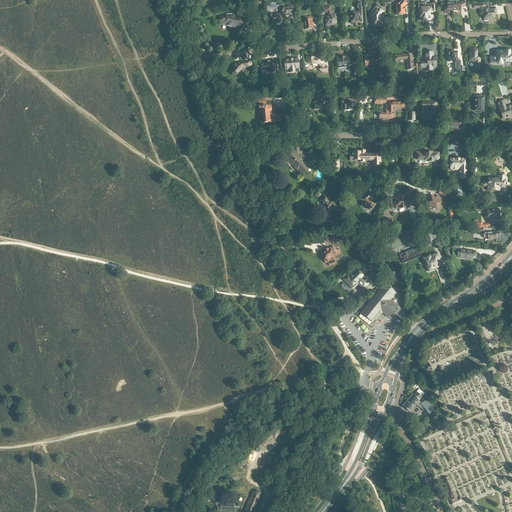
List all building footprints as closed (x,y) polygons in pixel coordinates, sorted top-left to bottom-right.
[(401,0),(398,5),(396,5),(396,9),(396,14),(396,15),(405,14),(404,7),(407,3),(408,4),(409,2),(411,2),(410,0),(401,0)] [(438,0),(438,2),(441,2),(441,8),(444,8),(444,13),(449,13),(449,11),(452,11),(452,2),(452,0),(438,0)] [(452,2),(452,11),(460,11),(460,4),(462,4),(462,5),(466,4),(465,0),(461,0),(460,0),(460,1),(452,2)] [(361,16),(361,13),(360,2),(356,2),(357,11),(354,11),(354,10),(353,9),(351,9),(350,10),(350,13),(348,13),(349,18),(351,17),(351,24),(356,23),(356,21),(358,21),(357,16),(361,16)] [(271,13),(268,17),(270,19),(270,24),(283,23),(283,18),(284,18),(284,16),(286,15),(286,13),(284,13),(283,12),(285,10),(297,9),(296,3),(285,4),(284,4),(284,6),(283,6),(279,10),(279,13),(278,14),(278,15),(274,15),(271,13)] [(371,14),(371,18),(373,17),(373,25),(376,25),(377,26),(381,25),(380,14),(383,11),(381,10),(382,9),(376,4),(373,8),(374,8),(371,11),(371,14)] [(420,20),(427,20),(426,16),(429,16),(429,13),(432,13),(432,9),(433,8),(432,5),(429,5),(429,6),(426,6),(426,8),(425,8),(425,5),(419,5),(419,8),(420,20)] [(484,5),(472,5),(472,9),(479,9),(480,16),(484,15),(484,21),(488,21),(488,19),(494,19),(494,14),(494,11),(488,11),(488,8),(484,8),(484,5)] [(325,18),(326,25),(336,24),(335,14),(331,14),(330,6),(320,8),(320,14),(328,13),(328,18),(325,18)] [(227,16),(220,17),(221,24),(233,28),(236,30),(241,25),(243,27),(248,22),(253,21),(258,25),(261,22),(256,18),(244,18),(242,21),(241,22),(239,20),(236,21),(236,17),(233,17),(232,14),(226,14),(227,16)] [(310,17),(303,18),(304,29),(312,29),(311,19),(310,17)] [(477,49),(470,49),(470,62),(474,62),(475,62),(475,68),(480,68),(480,58),(477,58),(477,49)] [(503,62),(510,62),(510,60),(511,60),(511,55),(510,55),(511,50),(496,50),(496,57),(489,56),(489,58),(486,58),(486,66),(490,66),(490,64),(503,65),(503,62)] [(447,52),(447,56),(449,56),(449,61),(453,61),(453,63),(454,63),(454,68),(454,72),(461,72),(460,68),(460,65),(460,60),(457,61),(457,51),(453,51),(452,51),(450,51),(449,52),(447,52)] [(433,71),(432,67),(435,67),(435,54),(431,55),(430,52),(424,53),(424,61),(420,61),(420,68),(425,68),(425,71),(433,71)] [(407,59),(408,70),(413,69),(412,54),(395,56),(395,61),(407,59)] [(310,58),(310,57),(309,56),(308,56),(307,56),(306,57),(306,58),(305,58),(306,61),(311,65),(317,64),(321,67),(319,70),(322,73),(327,72),(326,66),(324,67),(324,65),(322,63),(323,62),(318,57),(310,58)] [(353,77),(349,78),(350,82),(357,81),(355,64),(348,64),(347,57),(336,58),(337,68),(352,67),(353,77)] [(375,68),(379,68),(380,77),(384,77),(383,64),(377,65),(377,57),(369,58),(369,57),(364,57),(365,66),(373,66),(373,67),(375,68)] [(299,69),(298,58),(284,60),(285,70),(289,70),(289,73),(295,72),(295,69),(299,69)] [(270,67),(270,73),(278,72),(277,65),(275,65),(275,59),(269,59),(269,61),(261,61),(261,68),(270,67)] [(241,69),(245,69),(245,68),(252,67),(251,61),(236,63),(230,70),(229,71),(229,72),(230,72),(230,73),(231,73),(232,73),(232,75),(236,75),(241,69)] [(314,107),(314,110),(324,109),(324,102),(328,102),(328,96),(324,96),(324,95),(321,95),(321,98),(312,99),(312,101),(309,101),(309,105),(313,105),(313,107),(314,107)] [(511,95),(511,96),(511,98),(511,105),(507,108),(504,101),(498,103),(503,119),(511,116),(511,95)] [(386,104),(386,96),(374,97),(375,105),(381,105),(383,104),(386,104)] [(265,97),(258,97),(259,109),(262,109),(263,123),(282,121),(281,114),(271,115),(271,106),(265,107),(265,97)] [(345,100),(341,100),(342,104),(344,104),(344,111),(353,111),(353,104),(357,104),(357,102),(357,98),(352,98),(352,100),(350,100),(350,97),(345,97),(345,100)] [(484,103),(484,97),(474,97),(474,98),(471,98),(471,107),(474,107),(474,111),(477,111),(477,112),(479,112),(479,113),(482,113),(482,112),(484,112),(484,103)] [(393,120),(393,119),(394,119),(395,118),(395,116),(394,115),(393,115),(394,108),(405,107),(406,102),(391,102),(391,104),(388,104),(388,110),(385,111),(385,113),(380,113),(380,119),(388,119),(388,120),(393,120)] [(427,108),(427,115),(420,114),(420,120),(428,120),(428,121),(435,121),(436,102),(430,102),(429,103),(422,102),(422,108),(427,108)] [(447,119),(449,120),(449,132),(460,132),(460,127),(461,127),(461,116),(457,116),(458,117),(457,120),(453,120),(452,120),(452,118),(450,116),(449,116),(447,118),(447,119)] [(308,166),(317,157),(313,153),(305,161),(304,161),(304,162),(302,159),(299,155),(298,156),(291,148),(283,156),(288,161),(301,175),(309,168),(309,167),(308,166)] [(360,162),(364,162),(364,161),(374,161),(374,166),(379,166),(379,155),(364,155),(364,150),(360,150),(360,152),(352,152),(352,156),(351,156),(350,161),(360,161),(360,162)] [(439,153),(417,152),(418,160),(429,160),(429,162),(434,162),(434,160),(438,160),(439,153)] [(465,163),(465,159),(459,159),(459,157),(456,157),(456,159),(450,159),(450,161),(450,163),(450,165),(450,167),(450,169),(452,169),(452,170),(460,170),(460,179),(468,179),(467,162),(465,163)] [(504,189),(504,186),(506,185),(507,183),(505,181),(506,175),(504,175),(504,174),(503,172),(501,172),(499,173),(499,175),(497,174),(497,178),(495,178),(495,180),(488,179),(487,182),(484,182),(483,187),(487,187),(486,190),(499,192),(499,188),(504,189)] [(438,194),(444,198),(447,194),(441,189),(438,194)] [(363,202),(362,204),(365,207),(366,206),(370,209),(375,204),(362,191),(357,196),(363,202)] [(481,202),(482,192),(474,191),(474,201),(481,202)] [(325,196),(319,201),(323,205),(324,215),(324,220),(328,219),(330,219),(332,219),(331,207),(335,206),(335,201),(329,202),(325,196)] [(432,196),(427,204),(432,207),(432,206),(437,208),(443,199),(437,196),(435,198),(432,196)] [(392,207),(396,207),(396,209),(405,208),(405,206),(410,206),(409,198),(391,199),(392,207)] [(491,207),(487,207),(487,213),(488,222),(493,222),(492,219),(499,219),(498,208),(491,209),(491,207)] [(383,228),(394,227),(393,219),(390,220),(390,219),(385,219),(385,220),(382,220),(383,228)] [(496,241),(501,240),(501,241),(500,237),(499,237),(499,236),(500,236),(499,231),(483,233),(483,238),(487,237),(488,239),(496,239),(496,241)] [(421,256),(420,254),(423,252),(421,246),(410,251),(400,255),(403,263),(421,256)] [(324,253),(321,253),(323,257),(322,258),(323,260),(324,260),(325,263),(326,264),(327,263),(329,266),(336,263),(335,260),(334,257),(332,253),(335,252),(333,247),(330,248),(323,251),(323,252),(324,253)] [(475,252),(458,249),(457,257),(472,259),(473,254),(475,255),(475,252)] [(443,266),(440,259),(438,252),(430,255),(430,256),(423,258),(429,272),(443,266)] [(350,276),(348,274),(343,279),(352,287),(358,282),(363,287),(368,282),(362,277),(363,276),(356,270),(350,276)] [(376,321),(383,313),(389,318),(398,306),(391,300),(396,293),(385,283),(361,313),(372,323),(375,320),(376,321)] [(425,300),(426,302),(428,304),(437,299),(436,297),(434,294),(425,300)] [(430,362),(424,365),(428,373),(433,371),(430,362)] [(435,412),(434,409),(429,399),(429,398),(428,398),(427,396),(424,398),(426,401),(422,404),(419,401),(419,400),(422,397),(417,393),(414,396),(412,395),(403,406),(405,407),(410,412),(415,405),(418,407),(420,408),(422,410),(424,413),(426,412),(428,415),(428,414),(435,411),(435,412)] [(494,422),(491,423),(493,427),(494,430),(496,434),(499,433),(498,429),(496,425),(495,422),(494,422)] [(450,480),(449,477),(443,479),(445,482),(444,483),(448,492),(450,492),(451,495),(452,498),(449,499),(452,505),(453,504),(454,505),(459,502),(462,501),(460,498),(457,499),(455,496),(456,496),(455,493),(454,493),(453,490),(455,489),(451,480),(450,480)] [(257,490),(253,491),(243,511),(255,511),(263,495),(260,492),(257,490)] [(268,511),(280,497),(277,494),(262,511),(268,511)]
